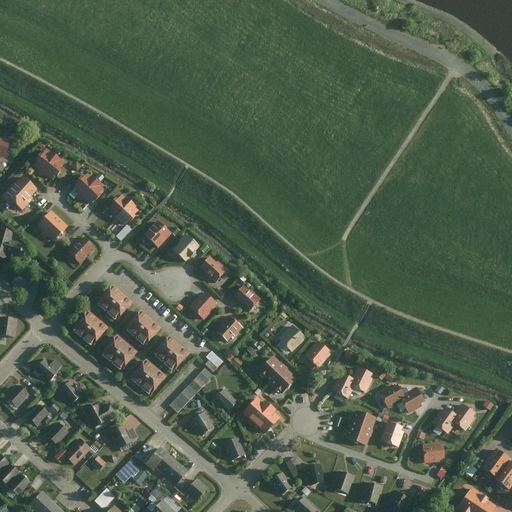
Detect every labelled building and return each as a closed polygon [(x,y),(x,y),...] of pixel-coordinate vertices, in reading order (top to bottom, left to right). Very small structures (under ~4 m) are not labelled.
[(10,141),(0,139),(0,157),(6,159),(10,141)] [(56,158),(45,150),(32,168),(43,176),(56,158)] [(65,165),(56,158),(43,176),(51,182),(65,165)] [(95,183),(87,175),(74,190),(82,198),(95,183)] [(29,199),(36,192),(21,179),(4,199),(21,215),(32,202),(29,199)] [(90,205),(104,190),(95,183),(82,198),(90,205)] [(131,204),(122,196),(108,212),(115,220),(131,204)] [(124,228),(139,212),(131,204),(115,220),(124,228)] [(60,222),(51,214),(38,228),(47,236),(60,222)] [(55,243),(68,228),(60,222),(47,236),(55,243)] [(157,249),(172,234),(159,223),(145,237),(157,249)] [(180,233),(176,229),(172,234),(176,238),(180,233)] [(12,235),(0,231),(0,259),(7,261),(9,253),(20,256),(22,251),(8,246),(12,235)] [(186,265),(200,251),(186,237),(172,252),(186,265)] [(67,255),(80,267),(95,250),(82,239),(67,255)] [(214,285),(227,272),(218,264),(215,267),(209,261),(199,271),(214,285)] [(21,290),(29,281),(20,273),(12,283),(21,290)] [(132,304),(112,286),(95,305),(116,323),(132,304)] [(259,302),(242,288),(232,300),(249,314),(259,302)] [(218,304),(204,292),(189,308),(203,321),(218,304)] [(162,331),(141,312),(124,330),(145,349),(162,331)] [(107,331),(87,314),(72,332),(92,349),(107,331)] [(244,328),(232,316),(217,332),(230,344),(244,328)] [(18,321),(0,317),(0,335),(15,338),(18,321)] [(305,339),(293,326),(279,339),(291,352),(305,339)] [(135,354),(116,338),(102,355),(121,371),(135,354)] [(187,355),(169,339),(155,353),(174,370),(187,355)] [(256,340),(253,344),(259,350),(262,346),(256,340)] [(331,355),(318,343),(304,357),(317,369),(331,355)] [(251,346),(248,349),(253,355),(257,352),(251,346)] [(212,351),(207,356),(210,360),(218,367),(223,362),(212,351)] [(232,353),(227,359),(231,363),(232,361),(237,357),(232,353)] [(355,356),(347,354),(344,360),(352,363),(355,356)] [(237,356),(237,357),(232,361),(240,368),(245,362),(237,356)] [(284,369),(273,358),(259,373),(270,384),(284,369)] [(218,367),(210,360),(205,365),(213,372),(218,367)] [(59,373),(45,362),(37,372),(51,383),(59,373)] [(163,378),(144,362),(131,377),(150,394),(163,378)] [(282,395),(296,380),(284,369),(270,384),(282,395)] [(209,381),(212,377),(205,370),(201,374),(209,381)] [(372,378),(360,372),(354,382),(352,387),(364,393),(372,378)] [(386,376),(381,372),(376,378),(382,382),(384,379),(386,376)] [(395,378),(389,373),(386,376),(384,379),(390,383),(395,378)] [(205,385),(209,381),(201,374),(197,378),(205,385)] [(354,382),(342,377),(334,392),(347,398),(352,387),(354,382)] [(201,389),(205,385),(197,378),(193,382),(201,389)] [(197,393),(201,389),(193,382),(189,386),(197,393)] [(72,384),(60,391),(71,408),(90,395),(84,385),(76,390),(72,384)] [(404,398),(397,385),(379,395),(386,408),(400,401),(404,398)] [(193,398),(197,393),(189,386),(185,391),(193,398)] [(15,411),(28,397),(18,387),(5,401),(15,411)] [(224,389),(213,402),(228,414),(238,401),(224,389)] [(189,402),(193,398),(185,391),(182,395),(189,402)] [(425,406),(418,392),(404,398),(400,401),(407,415),(425,406)] [(185,406),(189,402),(182,395),(178,399),(185,406)] [(181,410),(185,406),(178,399),(174,403),(181,410)] [(273,415),(257,400),(244,415),(265,434),(279,420),(273,415)] [(491,409),(494,405),(488,400),(484,405),(491,409)] [(177,414),(181,410),(174,403),(170,407),(177,414)] [(100,407),(86,413),(95,431),(118,421),(111,407),(102,411),(100,407)] [(476,415),(464,407),(457,418),(453,424),(465,431),(476,415)] [(37,429),(49,416),(40,408),(28,421),(37,429)] [(457,418),(444,409),(434,425),(447,433),(453,424),(457,418)] [(214,429),(205,415),(193,423),(202,437),(214,429)] [(371,434),(375,421),(355,415),(351,428),(371,434)] [(70,435),(59,425),(47,438),(58,448),(70,435)] [(398,449),(405,431),(388,425),(382,443),(398,449)] [(132,443),(124,427),(112,433),(120,449),(132,443)] [(347,440),(366,447),(371,434),(351,428),(347,440)] [(245,457),(237,439),(222,445),(230,463),(245,457)] [(89,452),(81,444),(70,455),(67,459),(75,466),(89,452)] [(443,459),(441,444),(423,447),(425,464),(439,462),(438,459),(443,459)] [(70,455),(63,449),(53,460),(60,466),(67,459),(70,455)] [(177,464),(159,450),(146,466),(154,472),(156,469),(166,477),(177,464)] [(510,463),(496,453),(483,472),(496,482),(510,463)] [(0,479),(11,467),(2,458),(0,460),(0,479)] [(300,468),(296,459),(291,461),(295,470),(300,468)] [(292,481),(299,477),(295,470),(291,461),(284,464),(292,481)] [(188,473),(177,464),(166,477),(177,486),(186,476),(188,473)] [(470,464),(465,472),(473,476),(477,469),(470,464)] [(511,490),(511,465),(510,464),(497,482),(511,493),(511,490)] [(327,484),(324,466),(307,469),(311,487),(327,484)] [(22,477),(11,467),(0,479),(0,481),(10,490),(22,477)] [(134,479),(141,485),(148,476),(142,470),(134,479)] [(353,477),(338,473),(333,489),(348,494),(353,477)] [(292,489),(283,475),(271,482),(281,496),(292,489)] [(18,497),(30,485),(22,477),(10,490),(18,497)] [(195,482),(185,493),(197,502),(208,489),(196,480),(195,482)] [(381,487),(367,485),(364,502),(378,505),(381,487)] [(103,509),(113,498),(106,491),(95,502),(103,509)] [(470,491),(457,510),(460,511),(495,511),(497,509),(470,491)] [(62,511),(42,493),(29,507),(34,511),(62,511)] [(402,511),(409,502),(395,494),(387,508),(393,511),(402,511)] [(317,511),(319,511),(306,498),(295,510),(296,511),(317,511)]
